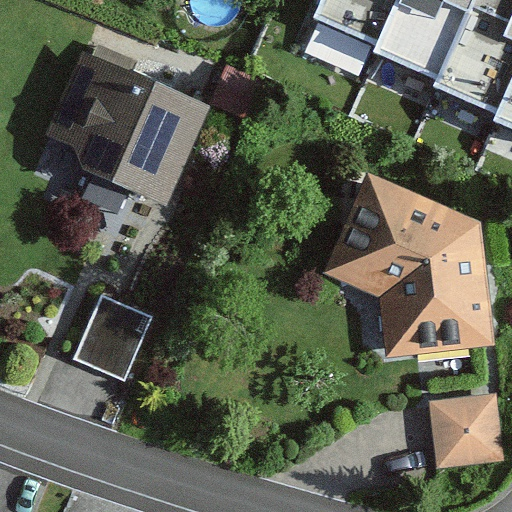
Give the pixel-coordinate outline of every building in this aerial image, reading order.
[(321,0),(314,16),(376,45),(396,0),(321,0)] [(396,0),(376,45),(373,53),(436,82),(473,0),(396,0)] [(511,0),(473,0),(436,82),(433,86),(495,115),(511,78),(511,0)] [(44,173),(149,217),(195,106),(74,56),(35,149),(51,156),(44,173)] [(511,78),(495,115),(492,122),(511,130),(511,78)] [(312,283),(365,302),(374,369),(489,354),(473,229),(354,182),(312,283)] [(147,324),(91,301),(65,366),(121,388),(147,324)] [(499,403),(428,409),(434,474),(505,467),(499,403)]
